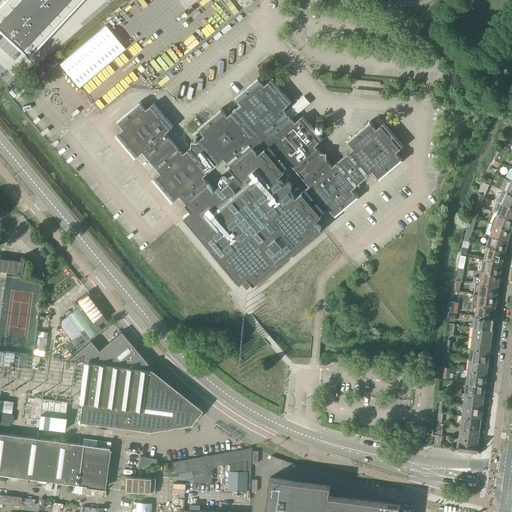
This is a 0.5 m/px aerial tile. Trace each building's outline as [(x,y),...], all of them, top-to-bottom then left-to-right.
[(4,0),(3,0),(0,3),(0,13),(16,28),(25,19),(4,0)] [(23,0),(4,0),(25,19),(34,9),(23,0)] [(23,0),(34,9),(42,0),(23,0)] [(42,0),(34,9),(54,28),(63,19),(42,0)] [(61,0),(42,0),(63,19),(72,9),(61,0)] [(61,0),(72,9),(80,0),(61,0)] [(34,9),(25,19),(45,38),(54,28),(34,9)] [(0,31),(7,38),(16,28),(0,13),(0,31)] [(25,19),(16,28),(36,47),(45,38),(25,19)] [(125,49),(105,25),(59,64),(79,88),(125,49)] [(16,28),(7,38),(27,57),(36,47),(16,28)] [(140,102),(117,121),(118,123),(119,123),(123,129),(118,133),(116,135),(135,158),(137,157),(137,156),(143,151),(147,157),(149,160),(149,159),(154,165),(155,167),(156,167),(161,173),(155,178),(155,177),(153,179),(172,202),(174,201),(174,200),(180,196),(185,201),(191,209),(183,216),(184,216),(214,251),(240,282),(240,283),(242,282),(243,283),(251,284),(253,282),(254,284),(254,283),(286,257),(289,254),(320,228),(321,228),(315,220),(329,208),(333,214),(335,216),(358,197),(356,195),(351,189),(357,184),(357,185),(359,183),(365,178),(367,176),(373,171),(377,177),(379,179),(402,160),(401,158),(400,158),(395,152),(401,147),(403,146),(384,123),(382,124),(376,129),(371,123),(372,123),(370,121),(347,141),(348,143),(353,148),(348,153),(347,153),(345,155),(340,160),(340,159),(338,161),(338,162),(332,166),(327,161),(327,160),(326,159),(326,153),(321,152),(319,151),(314,145),(320,140),(322,139),(302,116),(301,117),(295,122),(290,117),(290,116),(288,114),(283,108),(289,103),(289,104),(291,102),(272,79),(270,80),(270,81),(264,86),(259,80),(258,78),(235,97),(236,99),(241,105),(236,110),(235,109),(233,111),(233,112),(227,116),(223,111),(223,110),(221,109),(198,128),(200,130),(205,136),(199,141),(199,140),(197,142),(191,141),(191,147),(189,148),(189,149),(183,154),(179,148),(177,145),(176,146),(172,140),(171,138),(170,138),(165,132),(171,127),(171,128),(173,126),(154,103),(152,104),(152,105),(146,109),(141,104),(142,104),(140,102)] [(500,148),(495,159),(500,162),(506,152),(500,148)] [(500,162),(495,159),(492,165),(497,167),(499,162),(500,163),(500,162)] [(487,175),(484,182),(488,185),(491,186),(494,177),(487,175)] [(482,181),(477,192),(484,195),(488,185),(484,182),(482,181)] [(484,195),(477,192),(475,197),(473,204),(480,207),(483,200),(482,200),(484,195)] [(511,194),(506,192),(502,202),(511,206),(511,194)] [(497,213),(511,218),(511,206),(502,202),(497,213)] [(511,218),(497,213),(494,224),(510,229),(511,228),(511,227),(511,218)] [(471,217),(467,229),(472,230),(476,218),(471,217)] [(494,224),(490,235),(507,239),(509,235),(510,234),(511,231),(510,230),(510,229),(494,224)] [(490,235),(487,246),(504,250),(506,249),(507,245),(506,244),(507,239),(490,235)] [(487,246),(485,258),(502,261),(503,256),(504,256),(505,252),(504,251),(504,250),(487,246)] [(22,261),(7,259),(0,258),(0,271),(21,274),(22,261)] [(484,259),(482,271),(499,274),(499,273),(501,273),(501,269),(500,268),(501,263),(502,261),(485,258),(484,259)] [(473,281),(476,282),(497,285),(498,280),(500,279),(500,276),(499,275),(499,274),(482,271),(481,277),(474,276),(473,281)] [(479,287),(479,294),(496,296),(496,295),(497,294),(498,291),(497,290),(497,285),(476,282),(476,286),(479,287)] [(85,339),(108,323),(105,318),(86,293),(76,300),(79,305),(67,315),(80,333),(70,340),(73,345),(84,337),(85,339)] [(473,304),(477,304),(494,307),(495,302),(497,301),(497,298),(496,297),(496,296),(479,294),(478,300),(474,299),(473,304)] [(477,304),(476,315),(493,317),(495,316),(495,313),(494,312),(494,307),(477,304)] [(471,326),(474,326),(492,329),(493,317),(476,315),(473,315),(471,326)] [(474,326),(473,337),(490,340),(490,339),(492,338),(492,334),(491,333),(492,329),(474,326)] [(151,370),(148,369),(147,368),(147,364),(120,332),(98,350),(90,340),(77,351),(68,359),(69,359),(87,361),(86,368),(79,421),(149,430),(190,423),(201,409),(151,370)] [(473,337),(471,348),(489,350),(489,346),(491,345),(491,341),(490,340),(473,337)] [(471,348),(470,359),(487,361),(488,360),(489,359),(489,356),(488,355),(489,350),(471,348)] [(0,364),(12,366),(13,354),(0,351),(0,364)] [(30,367),(31,356),(14,354),(12,365),(30,367)] [(470,359),(469,370),(486,372),(487,367),(488,366),(488,363),(487,362),(487,361),(470,359)] [(469,370),(467,382),(485,384),(485,382),(486,381),(486,378),(485,377),(486,372),(469,370)] [(467,383),(465,394),(483,396),(484,391),(485,390),(485,387),(484,386),(484,385),(485,384),(467,382),(467,383)] [(465,394),(464,405),(482,407),(482,406),(483,405),(483,402),(482,401),(483,396),(465,394)] [(40,407),(39,419),(38,425),(38,427),(63,430),(65,417),(67,402),(41,399),(40,404),(40,407)] [(0,400),(0,411),(10,413),(12,401),(0,400)] [(24,417),(27,417),(39,419),(40,407),(31,406),(26,405),(24,417)] [(464,405),(463,415),(480,417),(481,413),(482,412),(482,409),(482,408),(482,407),(464,405)] [(10,414),(0,412),(0,422),(8,424),(10,414)] [(463,415),(461,426),(479,429),(479,428),(480,427),(480,424),(480,423),(480,417),(463,415)] [(461,426),(460,437),(478,439),(478,435),(479,434),(480,431),(479,430),(479,429),(461,426)] [(0,433),(0,453),(106,467),(108,447),(0,433)] [(478,439),(460,437),(458,449),(476,452),(476,450),(477,449),(478,446),(477,445),(478,439)] [(167,463),(169,473),(169,474),(224,465),(250,460),(251,450),(251,448),(167,463)] [(106,467),(0,453),(0,474),(103,488),(106,467)] [(140,456),(138,468),(155,465),(155,459),(140,456)] [(250,460),(224,465),(223,490),(249,491),(250,460)] [(154,478),(125,477),(124,491),(154,492),(154,478)] [(330,485),(305,482),(270,477),(265,511),(399,511),(400,504),(384,502),(329,495),(330,485)] [(0,503),(19,505),(20,500),(20,498),(0,494),(0,503)] [(150,511),(150,503),(134,502),(133,511),(150,511)]
